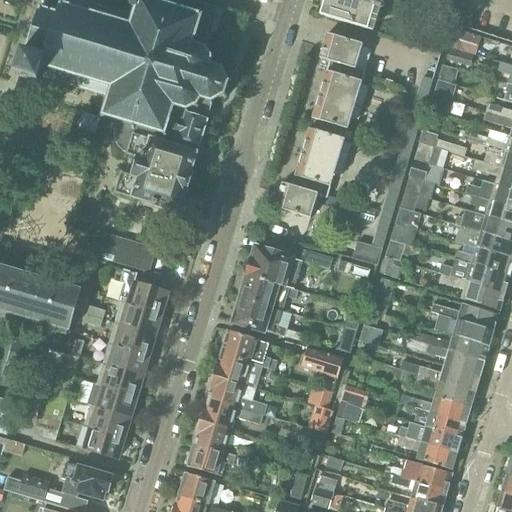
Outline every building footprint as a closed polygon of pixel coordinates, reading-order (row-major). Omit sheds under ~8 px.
[(38,83),(40,77),(104,96),(101,106),(106,107),(102,119),(132,128),(131,131),(134,132),(135,129),(175,141),(198,148),(207,119),(210,106),(212,106),(213,101),(224,95),(227,98),(228,96),(225,93),(228,82),(232,82),(232,80),(228,80),(222,70),(225,67),(223,65),(221,69),(211,66),(211,59),(215,58),(214,56),(210,57),(206,50),(208,47),(207,46),(218,9),(185,0),(172,0),(171,4),(170,4),(169,8),(141,0),(138,0),(138,2),(134,1),(130,6),(127,16),(75,1),(75,0),(42,0),(42,2),(45,9),(44,12),(39,11),(26,55),(23,54),(16,77),(38,83)] [(511,0),(324,0),(319,16),(368,31),(376,0),(511,0)] [(453,29),(448,48),(449,49),(465,53),(471,35),(453,29)] [(317,196),(327,199),(366,71),(356,68),(363,46),(327,35),(320,59),(329,62),(312,120),(310,119),(306,121),(305,125),(307,129),(309,130),(292,187),(282,184),(275,209),(310,219),(317,196)] [(474,56),(465,53),(449,49),(446,61),(449,62),(452,65),(454,63),(457,63),(459,67),(462,65),(464,66),(467,70),(470,67),(471,67),(474,56)] [(511,67),(500,63),(497,72),(509,76),(507,85),(511,86),(511,67)] [(442,66),(439,76),(456,81),(459,71),(442,66)] [(423,78),(383,212),(373,247),(357,242),(352,260),(378,267),(433,81),(423,78)] [(451,103),(456,87),(438,81),(433,97),(451,103)] [(447,118),(451,103),(433,97),(428,113),(441,117),(447,118)] [(488,106),(486,114),(511,121),(511,113),(501,110),(488,106)] [(78,129),(93,134),(98,119),(83,114),(78,129)] [(511,121),(486,114),(483,121),(496,125),(511,129),(511,131),(510,138),(511,138),(511,121)] [(488,139),(485,148),(488,148),(511,155),(511,138),(510,138),(509,137),(490,131),(488,139)] [(419,144),(419,145),(434,149),(434,148),(464,158),(467,150),(437,141),(438,136),(423,132),(419,143),(419,144)] [(122,173),(116,193),(132,197),(132,198),(180,212),(185,194),(187,194),(193,174),(191,173),(198,148),(175,141),(173,148),(133,136),(127,155),(136,158),(131,176),(122,173)] [(429,166),(434,149),(419,145),(414,161),(429,166)] [(511,155),(488,148),(486,156),(490,157),(488,165),(511,172),(511,155)] [(424,182),(429,166),(414,161),(409,177),(424,182)] [(476,161),(473,170),(498,178),(495,186),(511,191),(511,172),(488,165),(476,161)] [(419,197),(424,182),(409,177),(405,193),(419,197)] [(468,186),(465,195),(473,197),(511,208),(511,191),(495,186),(483,182),(480,190),(468,186)] [(428,200),(419,197),(405,193),(400,209),(414,213),(415,209),(424,211),(428,200)] [(511,208),(473,197),(471,205),(476,207),(474,214),(511,225),(511,208)] [(362,205),(349,202),(341,199),(338,211),(358,216),(362,205)] [(400,209),(395,225),(416,232),(421,215),(414,213),(400,209)] [(458,218),(455,226),(460,228),(511,243),(511,225),(474,214),(465,211),(463,219),(458,218)] [(411,248),(416,232),(395,225),(390,242),(405,247),(405,246),(411,248)] [(511,243),(460,228),(455,244),(476,250),(511,260),(511,243)] [(93,244),(117,250),(120,238),(97,231),(93,244)] [(132,242),(120,238),(117,250),(113,263),(125,267),(132,242)] [(144,245),(132,242),(125,267),(137,271),(144,245)] [(400,262),(405,247),(390,242),(385,258),(395,261),(400,262)] [(156,249),(144,245),(137,271),(149,274),(156,249)] [(116,251),(96,246),(93,256),(113,262),(116,251)] [(246,264),(244,270),(245,274),(248,275),(247,276),(293,290),(301,263),(299,262),(282,257),(283,255),(266,249),(265,252),(255,249),(251,263),(248,262),(246,264)] [(333,259),(303,250),(299,262),(329,271),(333,259)] [(458,252),(455,261),(510,277),(511,269),(511,260),(476,250),(473,257),(458,252)] [(5,255),(0,253),(0,324),(33,335),(36,327),(66,336),(67,331),(68,331),(79,291),(1,268),(5,255)] [(393,266),(395,261),(385,258),(380,274),(398,280),(402,269),(393,266)] [(441,265),(439,275),(441,276),(441,275),(505,294),(510,277),(455,261),(453,269),(441,265)] [(105,286),(111,267),(100,272),(97,283),(105,286)] [(125,284),(119,303),(121,303),(160,315),(161,315),(164,308),(166,308),(169,298),(167,298),(168,294),(135,284),(137,275),(124,271),(120,282),(125,284)] [(441,276),(439,284),(448,287),(448,286),(464,291),(461,301),(499,312),(505,294),(441,275),(441,276)] [(242,288),(240,295),(241,297),(240,299),(282,312),(286,298),(296,300),(298,291),(293,290),(247,276),(244,286),(242,288)] [(373,296),(390,300),(395,283),(382,279),(377,282),(373,296)] [(385,316),(390,300),(373,296),(368,312),(385,316)] [(235,310),(233,317),(234,319),(233,323),(264,333),(264,332),(285,338),(287,330),(278,328),(282,312),(240,299),(238,309),(235,310)] [(121,303),(115,324),(155,336),(156,333),(158,334),(161,324),(159,323),(161,315),(160,315),(121,303)] [(433,305),(431,313),(438,315),(437,316),(493,332),(498,316),(463,305),(460,313),(433,305)] [(102,320),(105,312),(89,307),(87,315),(102,320)] [(361,317),(350,314),(346,328),(357,331),(361,317)] [(100,328),(102,320),(87,315),(85,324),(100,328)] [(437,316),(433,331),(452,336),(452,337),(489,348),(493,332),(437,316)] [(115,324),(108,344),(147,356),(149,357),(151,349),(153,350),(156,340),(154,339),(155,336),(115,324)] [(378,348),(382,332),(364,327),(359,342),(378,348)] [(224,345),(221,355),(263,368),(274,372),(277,362),(265,359),(269,346),(258,342),(258,341),(227,332),(227,335),(224,336),(222,342),(224,345)] [(412,341),(412,342),(484,363),(489,348),(452,337),(450,343),(415,333),(412,341)] [(71,356),(80,358),(85,343),(76,340),(71,356)] [(408,340),(406,349),(435,357),(435,356),(446,359),(446,360),(443,368),(480,378),(484,363),(412,342),(412,341),(408,340)] [(338,341),(335,350),(351,354),(353,346),(338,341)] [(108,344),(102,365),(143,377),(144,374),(146,375),(148,365),(147,364),(149,357),(147,356),(108,344)] [(15,346),(9,364),(28,370),(35,353),(15,346)] [(343,358),(309,347),(302,369),(337,380),(343,358)] [(81,359),(80,358),(71,356),(71,357),(50,350),(47,359),(55,361),(51,372),(74,379),(81,359)] [(215,367),(213,372),(214,375),(214,377),(256,390),(263,368),(221,355),(217,365),(215,367)] [(400,370),(399,371),(402,372),(475,394),(480,378),(443,368),(441,374),(430,370),(403,362),(400,370)] [(27,373),(28,370),(9,364),(9,365),(8,365),(2,386),(21,392),(27,373)] [(96,385),(96,386),(135,397),(136,398),(139,390),(141,391),(144,381),(142,380),(143,377),(102,365),(96,385)] [(68,399),(74,379),(51,372),(45,393),(68,399)] [(402,372),(400,380),(425,387),(425,385),(437,389),(434,398),(471,409),(475,394),(402,372)] [(210,390),(207,400),(263,417),(266,407),(253,402),(256,390),(214,377),(213,379),(210,381),(209,387),(210,390)] [(94,385),(88,406),(90,406),(90,407),(130,419),(131,415),(133,416),(136,406),(134,406),(136,398),(135,397),(96,386),(96,385),(94,385)] [(346,386),(341,402),(348,405),(352,406),(358,390),(346,386)] [(0,408),(14,412),(19,393),(0,387),(0,408)] [(320,391),(315,406),(328,410),(333,395),(320,391)] [(62,420),(68,399),(45,393),(39,413),(62,420)] [(402,396),(400,404),(414,408),(414,409),(466,424),(471,409),(434,398),(432,404),(432,405),(402,396)] [(201,411),(200,417),(201,420),(200,422),(232,432),(236,419),(261,426),(263,417),(207,400),(204,410),(201,411)] [(341,402),(336,418),(343,420),(348,405),(341,402)] [(348,405),(343,420),(345,421),(356,424),(360,409),(352,406),(348,405)] [(84,427),(122,439),(124,439),(126,431),(128,432),(131,422),(129,421),(130,419),(90,407),(84,427)] [(14,412),(0,408),(0,437),(6,440),(14,412)] [(315,408),(309,429),(327,434),(333,413),(315,408)] [(414,409),(412,414),(416,416),(413,425),(461,440),(466,424),(414,409)] [(62,420),(39,413),(35,426),(41,438),(55,442),(62,420)] [(331,434),(340,437),(345,421),(343,420),(336,418),(331,434)] [(197,435),(194,445),(225,454),(225,453),(232,432),(200,422),(200,425),(197,426),(195,432),(197,435)] [(398,436),(398,438),(400,438),(457,455),(461,440),(413,425),(410,424),(408,430),(401,428),(398,436)] [(82,426),(76,447),(84,450),(118,461),(119,457),(121,457),(124,447),(122,447),(124,439),(122,439),(84,427),(82,426)] [(321,454),(327,434),(309,429),(308,429),(304,428),(298,447),(321,454)] [(400,438),(397,447),(419,453),(417,460),(452,471),(457,455),(400,438)] [(188,456),(186,462),(188,465),(187,468),(218,477),(222,463),(233,467),(233,466),(245,470),(248,460),(236,457),(225,453),(225,454),(194,445),(191,455),(188,456)] [(238,448),(236,457),(248,460),(251,451),(238,448)] [(342,466),(344,462),(329,457),(326,468),(340,472),(342,466)] [(404,471),(401,479),(447,492),(451,475),(421,466),(407,462),(405,471),(404,471)] [(48,490),(44,503),(73,511),(85,511),(88,502),(77,499),(78,494),(103,502),(106,493),(108,494),(113,477),(78,467),(66,464),(62,480),(67,481),(63,495),(48,490)] [(181,487),(178,497),(209,506),(216,483),(185,474),(184,477),(181,478),(179,484),(181,487)] [(307,477),(296,474),(290,498),(301,501),(307,477)] [(8,478),(4,491),(44,503),(48,490),(50,484),(23,476),(22,482),(8,478)] [(322,476),(318,489),(334,493),(337,481),(322,476)] [(390,476),(388,485),(413,491),(413,492),(411,499),(442,508),(447,492),(401,479),(390,476)] [(511,477),(507,476),(502,492),(511,495),(511,477)] [(330,506),(334,493),(318,489),(314,501),(330,506)] [(511,511),(511,495),(502,492),(497,509),(507,511),(511,511)] [(172,508),(170,511),(229,511),(209,506),(178,497),(175,507),(172,508)] [(387,501),(385,510),(393,511),(441,511),(442,508),(411,499),(409,506),(408,507),(387,501)] [(280,501),(276,511),(298,511),(300,507),(280,501)]
